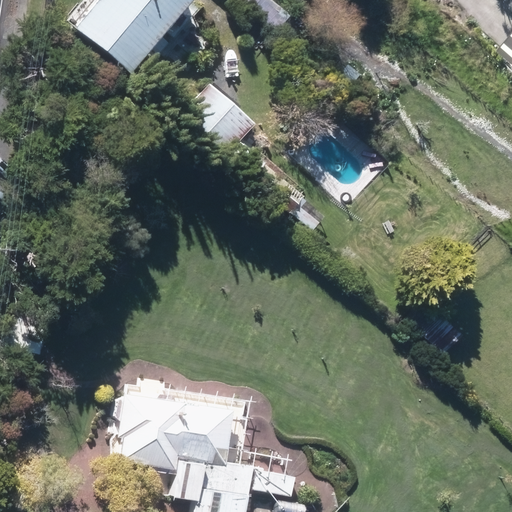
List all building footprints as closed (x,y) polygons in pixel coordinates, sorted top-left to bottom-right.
[(78,0),(54,29),(110,75),(131,51),(139,57),(152,41),(144,34),(172,0),(78,0)] [(185,116),(226,152),(248,127),(207,90),(185,116)] [(258,188),(305,230),(316,218),(294,198),(296,196),(271,174),(258,188)] [(394,321),(433,357),(452,337),(413,300),(394,321)] [(183,511),(236,511),(239,489),(282,496),(286,476),(242,468),(242,465),(216,462),(222,410),(111,394),(101,466),(163,475),(160,497),(185,501),(183,511)]
